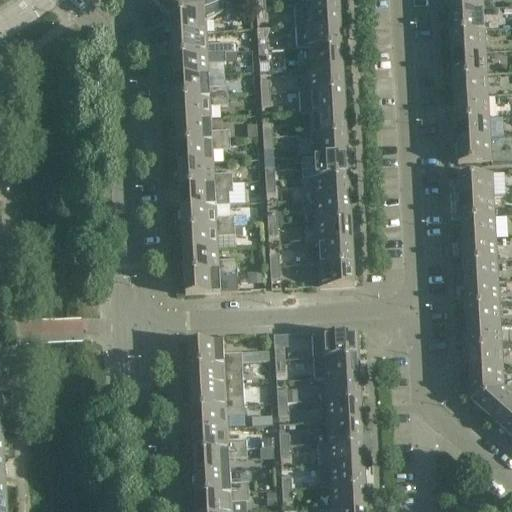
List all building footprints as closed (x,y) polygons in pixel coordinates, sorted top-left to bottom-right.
[(147,0),(157,9),(165,0),(147,0)] [(169,20),(211,0),(165,0),(157,9),(169,20)] [(223,15),(221,0),(211,0),(169,20),(170,21),(171,36),(206,34),(205,23),(223,15)] [(264,0),(254,0),(255,10),(265,10),(264,0)] [(482,0),(448,0),(449,14),(483,12),(482,0)] [(340,28),(339,6),(304,8),(294,8),(295,30),(340,28)] [(265,10),(255,10),(256,23),(266,22),(265,10)] [(483,12),(449,14),(450,35),(484,34),(483,12)] [(341,49),(340,28),(295,30),(296,52),(306,51),(341,49)] [(206,34),(171,36),(172,58),(225,55),(233,55),(233,45),(206,47),(206,34)] [(484,34),(450,35),(451,57),(485,55),(484,34)] [(267,40),(257,41),(258,54),(267,53),(267,40)] [(341,49),(306,51),(308,73),(342,71),(341,49)] [(267,53),(258,54),(258,66),(268,66),(267,53)] [(225,55),(172,58),(173,79),(208,78),(207,66),(225,65),(225,55)] [(485,55),(451,57),(452,78),(486,77),(485,55)] [(342,71),(308,73),(309,94),(344,92),(342,71)] [(486,77),(452,78),(454,100),(487,98),(486,77)] [(208,78),(173,79),(174,101),(227,98),(226,89),(208,90),(208,78)] [(269,83),(259,84),(260,97),(270,96),(269,83)] [(344,92),(309,94),(310,116),(345,114),(344,92)] [(270,96),(260,97),(261,109),(270,109),(270,96)] [(227,98),(174,101),(176,123),(210,121),(210,110),(228,109),(227,98)] [(487,98),(454,100),(455,121),(489,120),(487,98)] [(345,114),(310,116),(311,137),(346,136),(345,114)] [(489,120),(455,121),(456,143),(490,141),(489,120)] [(210,121),(176,123),(177,145),(229,142),(229,132),(211,133),(210,121)] [(256,140),(256,127),(246,128),(247,140),(256,140)] [(271,127),(262,128),(262,140),(272,140),(271,127)] [(346,136),(311,137),(312,159),(347,157),(346,136)] [(272,140),(262,140),(263,153),(273,152),(272,140)] [(490,141),(456,143),(457,166),(491,164),(490,141)] [(229,142),(177,145),(178,166),(213,164),(212,153),(230,152),(229,142)] [(347,157),(312,159),(313,181),(348,179),(347,157)] [(213,164),(178,166),(179,188),(232,185),(231,176),(213,176),(213,164)] [(265,183),(274,183),(274,170),(264,171),(265,183)] [(458,177),(459,199),(493,198),(492,175),(458,177)] [(348,179),(313,181),(315,202),(350,200),(348,179)] [(265,183),(265,196),(275,196),(274,183),(265,183)] [(232,195),(232,185),(179,188),(180,209),(215,208),(229,207),(229,195),(232,195)] [(493,198),(459,199),(460,221),(494,219),(493,198)] [(350,200),(315,202),(316,224),(351,222),(350,200)] [(215,208),(180,209),(182,231),(234,228),(234,219),(216,220),(215,208)] [(267,226),(277,226),(276,213),(266,214),(267,226)] [(494,219),(460,221),(461,243),(495,241),(494,219)] [(351,222),(316,224),(317,245),(352,243),(351,222)] [(267,226),(268,239),(277,239),(277,226),(267,226)] [(234,228),(182,231),(183,253),(217,251),(217,239),(235,238),(234,228)] [(495,241),(461,243),(463,264),(496,262),(495,241)] [(352,243),(317,245),(307,246),(308,267),(318,267),(353,265),(352,243)] [(217,251),(183,253),(184,274),(236,271),(236,262),(218,263),(217,251)] [(278,256),(269,257),(269,269),(279,269),(278,256)] [(496,262),(463,264),(464,286),(498,284),(496,262)] [(353,265),(318,267),(319,289),(354,288),(353,265)] [(279,269),(269,269),(270,282),(279,282),(279,269)] [(236,271),(184,274),(185,297),(220,295),(219,282),(237,281),(236,271)] [(498,284),(464,286),(465,307),(499,305),(498,284)] [(499,305),(465,307),(466,329),(500,327),(499,305)] [(500,327),(466,329),(467,350),(501,348),(500,327)] [(322,338),(323,360),(358,358),(357,336),(322,338)] [(188,345),(189,367),(241,365),(241,355),(223,356),(222,343),(188,345)] [(501,348),(467,350),(468,372),(502,370),(501,348)] [(283,350),(274,351),(275,363),(284,362),(283,350)] [(358,358),(323,360),(324,382),(359,380),(358,358)] [(284,362),(275,363),(275,376),(284,375),(284,362)] [(243,386),(241,365),(189,367),(190,389),(243,386)] [(502,370),(468,372),(470,403),(503,387),(502,370)] [(359,380),(324,382),(325,403),(360,401),(359,380)] [(244,408),(243,386),(190,389),(191,411),(244,408)] [(511,395),(503,387),(470,403),(494,424),(511,403),(511,395)] [(277,406),(286,405),(286,393),(276,393),(277,406)] [(360,401),(325,403),(327,425),(361,423),(360,401)] [(511,403),(494,424),(510,438),(511,435),(511,403)] [(277,406),(277,419),(287,419),(286,405),(277,406)] [(244,408),(191,411),(192,432),(227,430),(226,419),(244,418),(244,408)] [(361,423),(327,425),(328,446),(363,445),(361,423)] [(227,430),(192,432),(194,454),(246,451),(246,442),(228,443),(227,430)] [(279,449),(289,449),(288,436),(278,437),(279,449)] [(364,466),(363,445),(328,446),(318,447),(319,469),(364,466)] [(279,449),(280,462),(289,462),(289,449),(279,449)] [(246,451),(194,454),(195,475),(229,473),(229,462),(247,461),(246,451)] [(365,488),(364,466),(319,469),(320,490),(330,490),(365,488)] [(229,473),(195,475),(196,497),(249,494),(248,485),(230,486),(229,473)] [(290,479),(281,480),(281,492),(291,492),(290,479)] [(365,488),(330,490),(331,511),(366,509),(365,488)] [(291,492),(281,492),(282,505),(292,505),(291,492)] [(249,504),(249,494),(196,497),(196,511),(246,511),(246,504),(249,504)]
